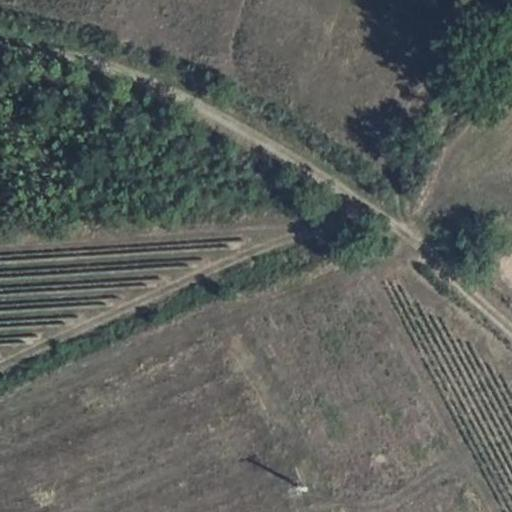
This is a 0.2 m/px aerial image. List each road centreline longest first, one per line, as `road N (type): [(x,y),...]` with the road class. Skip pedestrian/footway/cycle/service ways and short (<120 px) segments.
road 1 (track): [(511,324),(397,224),(284,149),(110,66),(0,45)]
road 2 (track): [(0,365),(264,246),(329,227),(511,224)]
